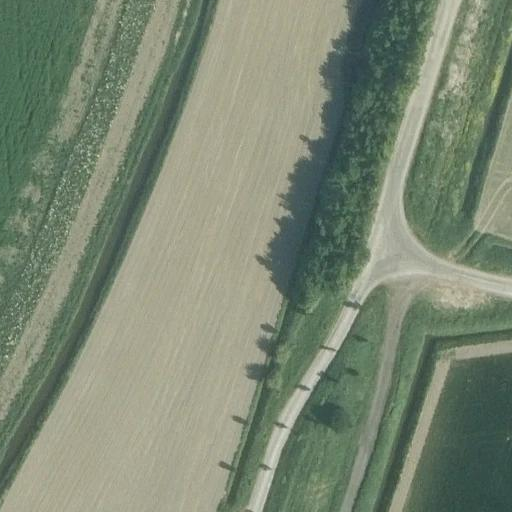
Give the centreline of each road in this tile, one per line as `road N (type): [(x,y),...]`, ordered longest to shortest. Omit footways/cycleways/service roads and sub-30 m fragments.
road 1 (unclassified): [(254,511),(380,249)]
road 2 (track): [(351,511),(388,385),(402,291),(380,249)]
road 3 (unclassified): [(380,249),(450,0)]
road 4 (unclassified): [(380,249),(481,284),(511,286)]
